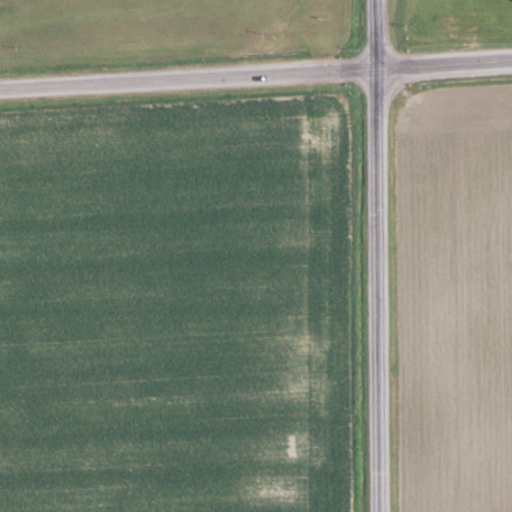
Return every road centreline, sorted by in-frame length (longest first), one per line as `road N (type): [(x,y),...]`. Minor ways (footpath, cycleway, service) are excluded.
road 1 (tertiary): [(0,90),(511,60)]
road 2 (tertiary): [(381,511),(376,0)]
